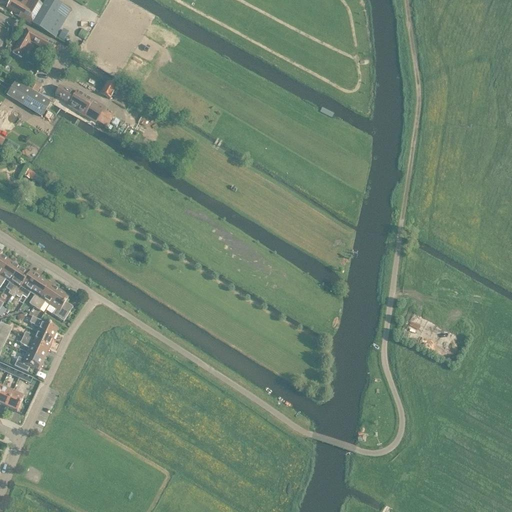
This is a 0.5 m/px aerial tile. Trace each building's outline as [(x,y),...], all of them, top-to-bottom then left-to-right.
[(32,24),(32,25),(44,5),(33,0),(28,0),(24,7),(10,0),(3,0),(0,6),(19,16),(18,18),(31,25),(32,24)] [(53,0),(47,0),(44,5),(32,25),(55,38),(71,11),(53,0)] [(62,29),(59,37),(65,39),(68,31),(62,29)] [(45,53),(54,58),(60,48),(35,34),(34,35),(25,30),(13,52),(21,58),(31,42),(47,51),(45,53)] [(50,104),(16,83),(7,97),(41,119),(50,104)] [(109,101),(117,89),(107,83),(100,95),(109,101)] [(60,87),(55,96),(70,104),(69,106),(81,113),(81,112),(97,121),(107,127),(113,117),(103,111),(105,107),(78,91),(76,94),(72,91),(70,93),(60,87)] [(24,176),(29,179),(30,177),(33,179),(36,174),(28,169),(25,175),(24,176)] [(0,275),(10,261),(0,255),(0,275)] [(0,286),(5,280),(9,283),(19,267),(10,261),(0,275),(0,286)] [(19,267),(9,283),(5,288),(9,291),(8,294),(13,298),(15,295),(29,274),(28,274),(19,267)] [(15,295),(20,298),(22,296),(26,299),(30,293),(40,278),(30,271),(28,274),(29,274),(15,295)] [(40,278),(30,293),(34,296),(28,304),(34,308),(49,284),(40,278)] [(49,284),(34,308),(39,311),(45,303),(50,306),(60,291),(49,284)] [(69,297),(60,291),(50,306),(56,310),(52,315),(63,322),(72,308),(65,303),(69,297)] [(36,332),(53,340),(57,329),(32,317),(29,323),(38,328),(36,332)] [(11,328),(0,323),(0,329),(9,334),(11,328)] [(0,329),(0,336),(6,339),(9,334),(0,329)] [(22,338),(48,350),(53,340),(36,332),(34,337),(25,333),(22,338)] [(48,350),(22,338),(19,344),(29,348),(26,354),(43,362),(48,350)] [(38,371),(43,362),(26,354),(23,360),(18,358),(14,367),(27,373),(29,367),(38,371)] [(0,370),(7,374),(10,368),(0,363),(0,370)] [(18,379),(21,373),(10,368),(7,374),(18,379)] [(29,384),(32,378),(21,373),(18,379),(29,384)] [(16,412),(23,398),(26,392),(14,387),(12,393),(5,407),(16,412)] [(0,404),(5,407),(12,393),(1,388),(0,389),(0,404)]
